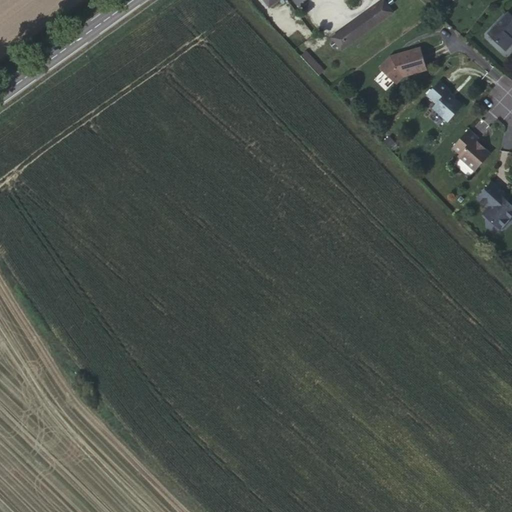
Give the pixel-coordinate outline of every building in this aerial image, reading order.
[(384,0),(383,0),(332,38),(341,50),(393,12),(384,0)] [(511,15),(509,12),(488,33),(503,47),(507,47),(511,42),(511,15)] [(399,53),(399,54),(386,60),(377,69),(393,85),(399,79),(423,72),(418,49),(399,53)] [(306,52),(301,57),(319,76),(324,70),(306,52)] [(448,92),(438,83),(426,96),(435,105),(431,109),(446,122),(460,107),(446,94),(448,92)] [(468,131),(451,146),(460,154),(458,156),(472,171),(487,155),(481,149),(479,149),(474,145),(478,140),(468,131)] [(499,200),(501,196),(490,187),(475,203),(486,212),(482,217),(498,231),(499,230),(502,230),(505,226),(506,222),(511,215),(511,211),(504,205),(499,200)] [(507,202),(501,196),(499,200),(504,205),(507,202)]
